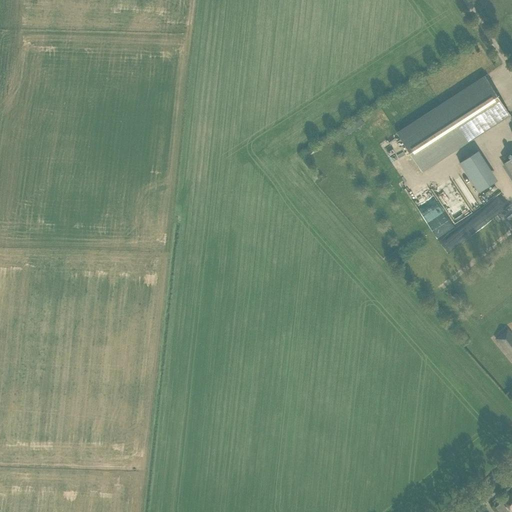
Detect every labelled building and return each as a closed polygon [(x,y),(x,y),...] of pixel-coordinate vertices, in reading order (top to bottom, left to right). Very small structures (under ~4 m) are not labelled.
[(397,133),(422,172),(510,115),(485,76),(397,133)] [(495,181),(476,152),(459,163),(478,192),(495,181)] [(496,339),(505,350),(511,344),(511,337),(511,336),(511,335),(511,334),(508,329),(496,339)] [(511,493),(503,501),(511,511),(511,493)] [(500,511),(509,511),(511,511),(502,501),(496,506),(500,511)]
